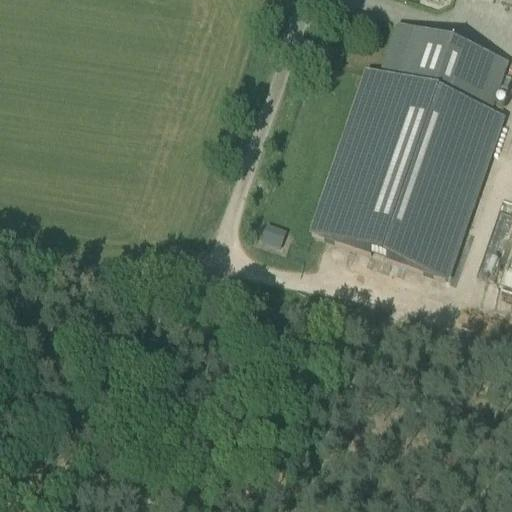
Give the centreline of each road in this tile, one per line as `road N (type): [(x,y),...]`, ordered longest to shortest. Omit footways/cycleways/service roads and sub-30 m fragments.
road 1 (unclassified): [(206,313),(314,0)]
road 2 (track): [(511,336),(219,275)]
road 3 (track): [(247,511),(310,294)]
